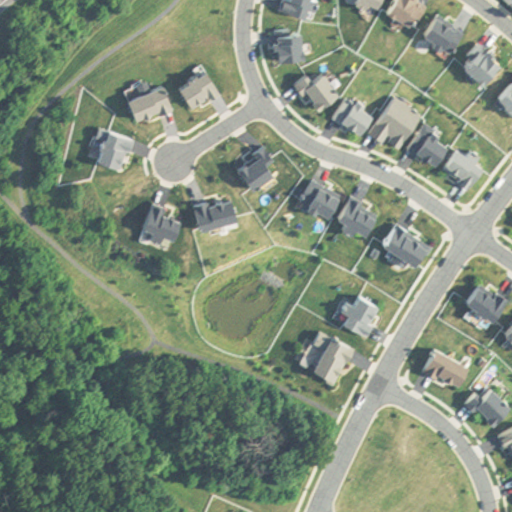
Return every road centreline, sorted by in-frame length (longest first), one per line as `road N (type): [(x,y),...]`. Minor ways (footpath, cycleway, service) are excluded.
road 1 (residential): [(511,260),(262,108),(248,71),(246,0)]
road 2 (residential): [(320,511),(354,425),(511,182)]
road 3 (residential): [(490,511),(454,435),(425,410),(378,389)]
